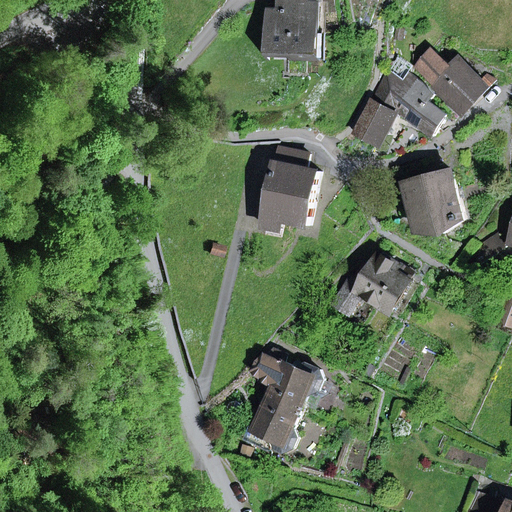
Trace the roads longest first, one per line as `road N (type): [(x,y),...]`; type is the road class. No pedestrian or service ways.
road 1 (residential): [(235,511),(202,452),(167,332),(137,203),(135,104)]
road 2 (residential): [(348,169),(312,137),(196,131),(135,104)]
road 3 (residential): [(511,287),(452,272),(384,234),(348,169)]
road 4 (residential): [(511,91),(421,154),(348,169)]
